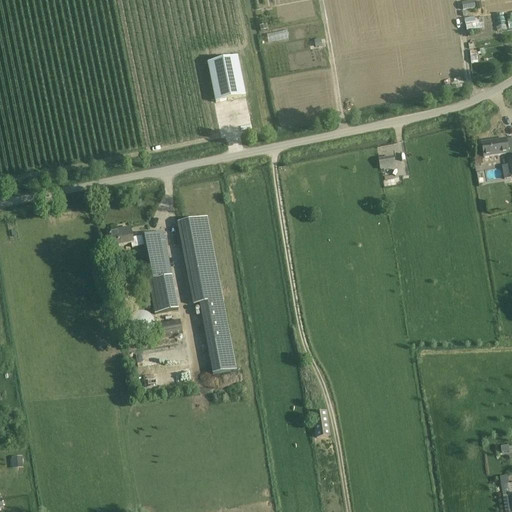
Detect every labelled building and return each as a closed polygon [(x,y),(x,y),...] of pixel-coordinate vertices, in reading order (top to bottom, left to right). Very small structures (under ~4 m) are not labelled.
[(473,1),(460,3),(462,11),(474,9),(473,1)] [(495,16),(497,31),(507,30),(505,15),(495,16)] [(464,20),(465,31),(483,29),(482,17),(464,20)] [(246,97),(238,57),(207,63),(215,103),(246,97)] [(508,155),(506,139),(481,144),(483,159),(508,155)] [(380,170),(395,168),(394,157),(378,159),(380,170)] [(108,233),(111,249),(131,245),(132,249),(144,247),(151,281),(172,277),(163,233),(142,236),(142,237),(132,239),(130,229),(108,233)] [(198,306),(206,344),(231,339),(223,301),(198,306)] [(138,331),(149,330),(147,313),(136,314),(138,331)] [(183,337),(180,321),(157,326),(160,341),(183,337)] [(231,339),(206,344),(212,375),(237,371),(231,339)] [(312,415),(312,416),(316,440),(330,437),(326,412),(312,415)] [(499,477),(504,511),(511,511),(511,483),(510,484),(509,475),(499,477)]
